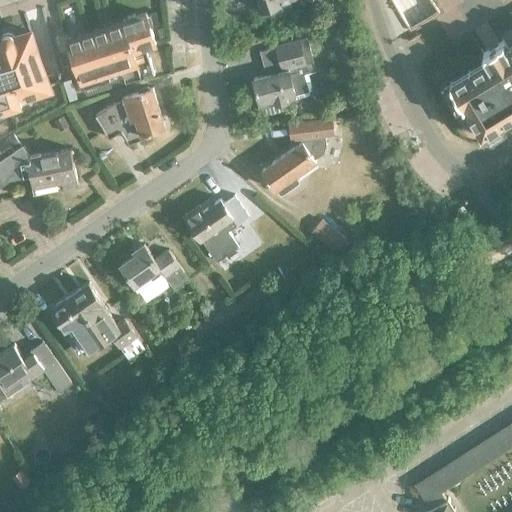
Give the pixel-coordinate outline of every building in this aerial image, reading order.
[(306,0),(254,0),(260,17),(279,11),(277,5),(293,0),(295,0),(297,4),(307,1),(306,0)] [(153,42),(145,14),(67,39),(82,83),(123,70),(126,81),(152,73),(147,57),(146,58),(142,46),(153,42)] [(298,15),(286,18),(288,27),(300,25),(298,15)] [(344,16),(329,20),(333,34),(347,30),(344,16)] [(0,108),(1,108),(0,103),(0,100),(4,100),(6,107),(22,102),(20,97),(48,88),(30,32),(14,37),(13,37),(14,39),(16,46),(1,51),(0,51),(0,108)] [(282,71),(252,79),(259,103),(274,99),(275,104),(313,94),(307,73),(314,72),(309,51),(305,39),(276,47),(282,71)] [(486,61),(449,84),(481,137),(511,117),(511,45),(506,49),(502,42),(498,45),(486,52),(482,54),(486,61)] [(68,81),(60,83),(66,103),(74,100),(68,81)] [(163,125),(151,87),(124,95),(94,115),(108,138),(121,129),(119,126),(129,119),(135,118),(139,133),(163,125)] [(358,97),(344,99),(346,115),(360,113),(358,97)] [(63,117),(54,121),(60,131),(68,127),(63,117)] [(323,153),(325,144),(324,133),(333,132),(332,129),(331,117),(289,122),(291,137),(298,136),(299,143),(260,169),(273,189),(274,189),(277,194),(280,195),(297,183),(297,180),(294,175),(314,162),(312,160),(323,153)] [(12,134),(5,140),(13,150),(20,145),(12,134)] [(62,186),(77,183),(70,148),(28,156),(20,145),(13,150),(0,159),(0,176),(4,174),(28,169),(31,184),(61,178),(62,186)] [(197,204),(183,215),(216,262),(238,246),(227,231),(248,216),(233,196),(223,204),(219,198),(201,210),(197,204)] [(323,222),(313,234),(335,252),(345,240),(323,222)] [(186,278),(165,248),(152,258),(142,244),(133,250),(135,254),(119,264),(136,288),(144,299),(168,283),(172,288),(186,278)] [(119,347),(135,336),(122,318),(114,323),(101,304),(102,303),(87,282),(51,307),(65,328),(68,326),(86,352),(111,335),(119,347)] [(251,312),(272,298),(262,284),(241,298),(251,312)] [(0,396),(1,398),(10,393),(5,386),(19,376),(22,381),(33,374),(39,382),(49,376),(59,392),(71,384),(42,341),(30,349),(32,352),(23,358),(14,343),(0,352),(0,396)] [(149,393),(131,406),(137,415),(156,403),(149,393)] [(431,508),(425,511),(511,511),(511,423),(416,485),(431,508)] [(21,469),(11,476),(20,489),(30,482),(21,469)]
